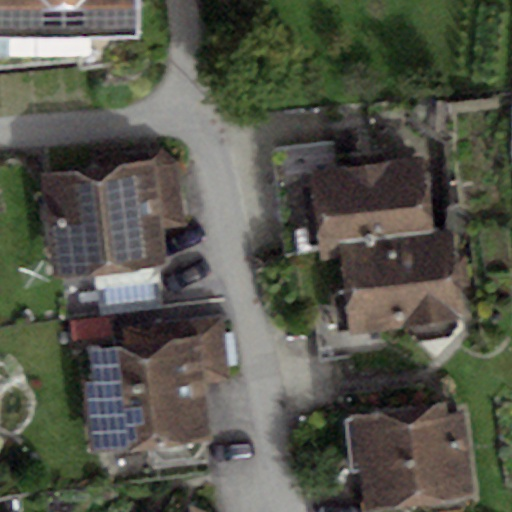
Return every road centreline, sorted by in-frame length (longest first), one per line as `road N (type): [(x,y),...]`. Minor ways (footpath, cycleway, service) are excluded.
road 1 (residential): [(197,112),(250,332),(279,511)]
road 2 (residential): [(197,112),(0,132)]
